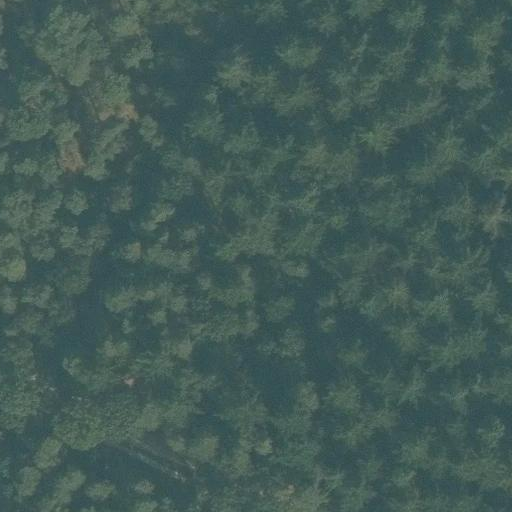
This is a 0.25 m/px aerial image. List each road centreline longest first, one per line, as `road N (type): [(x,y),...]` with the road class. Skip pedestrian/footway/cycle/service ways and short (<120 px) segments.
road 1 (track): [(28,378),(222,0)]
road 2 (track): [(298,511),(28,378)]
